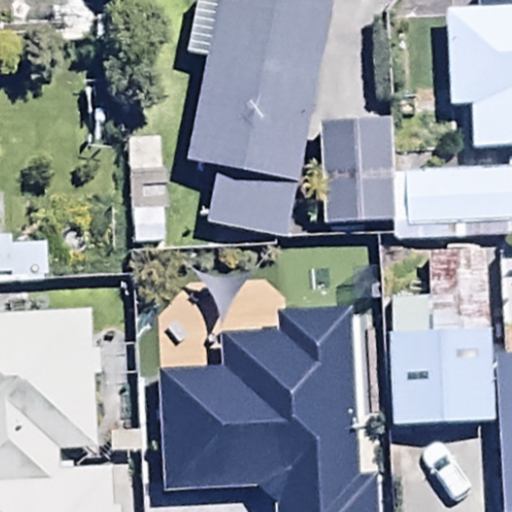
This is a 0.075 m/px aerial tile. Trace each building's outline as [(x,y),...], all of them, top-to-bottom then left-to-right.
[(190,0),(179,62),(200,66),(180,172),(209,177),(199,232),(278,246),(323,0),(190,0)] [(511,15),(438,19),(443,115),(464,114),(466,161),(511,159),(511,15)] [(388,233),(386,184),(384,130),(312,132),(315,236),(388,233)] [(158,144),(126,145),(129,249),(161,248),(158,144)] [(510,246),(507,179),(386,184),(388,233),(388,251),(510,246)] [(43,243),(0,243),(0,290),(43,290),(43,243)] [(487,433),(480,262),(420,265),(422,305),(385,307),(386,344),(383,344),(387,438),(487,433)] [(82,320),(0,323),(0,511),(104,511),(103,478),(52,481),(51,460),(89,458),(82,320)]
